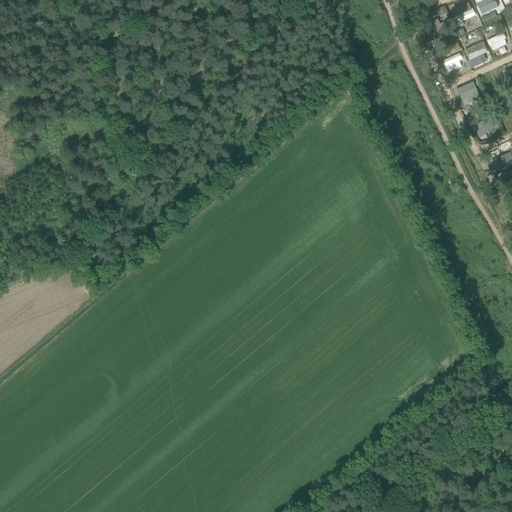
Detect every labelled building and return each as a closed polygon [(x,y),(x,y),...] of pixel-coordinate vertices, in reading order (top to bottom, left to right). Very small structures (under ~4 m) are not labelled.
[(492,0),(485,0),(477,4),(482,15),(498,7),(495,2),(494,3),(492,0)] [(434,22),(426,26),(431,36),(450,27),(447,21),(436,26),(434,22)] [(495,58),(511,51),(511,48),(505,32),(487,40),(495,58)] [(428,38),(422,41),(428,54),(434,51),(428,38)] [(483,43),(465,51),(469,61),(487,52),(483,43)] [(475,88),(459,95),(464,107),(480,100),(475,88)] [(511,106),(502,111),(509,127),(511,126),(511,114),(511,115),(511,114),(511,106)] [(475,123),(478,134),(496,129),(494,118),(475,123)] [(511,159),(509,154),(491,162),(496,173),(511,165),(511,159)]
